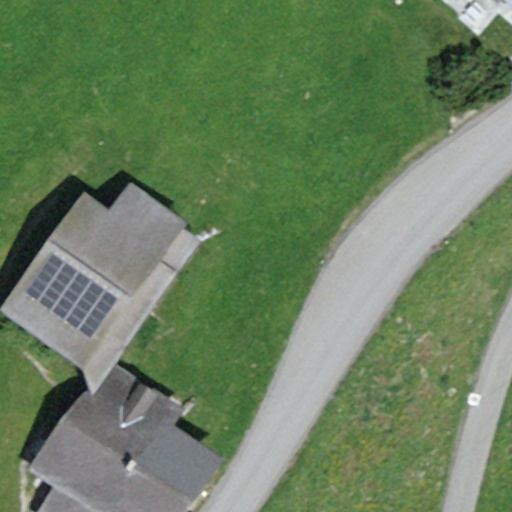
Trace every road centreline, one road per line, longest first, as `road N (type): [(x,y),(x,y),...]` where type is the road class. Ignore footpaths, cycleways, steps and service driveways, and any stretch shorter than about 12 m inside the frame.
road 1 (residential): [(230,511),(401,227),(511,126)]
road 2 (track): [(511,326),(460,511)]
